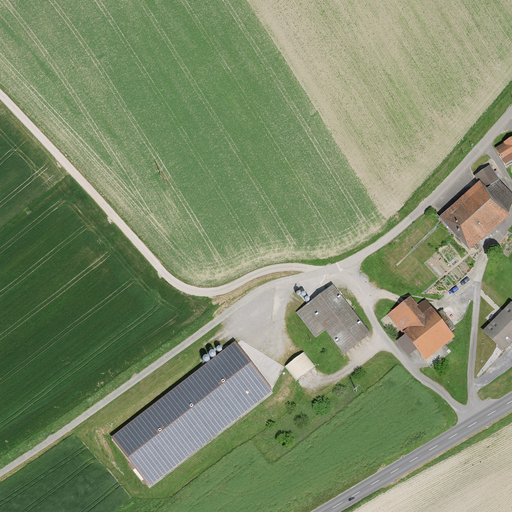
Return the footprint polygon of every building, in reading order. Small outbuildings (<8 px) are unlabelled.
[(511,159),(511,136),(496,147),(506,164),(511,159)] [(478,177),(436,214),(467,248),(508,212),(478,177)] [(334,277),(295,307),(315,333),(326,325),(345,350),(373,329),(334,277)] [(408,295),(388,310),(423,357),(453,335),(430,304),(421,311),(408,295)] [(511,300),(510,298),(479,326),(499,348),(511,335),(511,300)] [(235,337),(111,432),(150,483),(274,388),(235,337)] [(306,350),(286,365),(297,381),(318,366),(306,350)]
